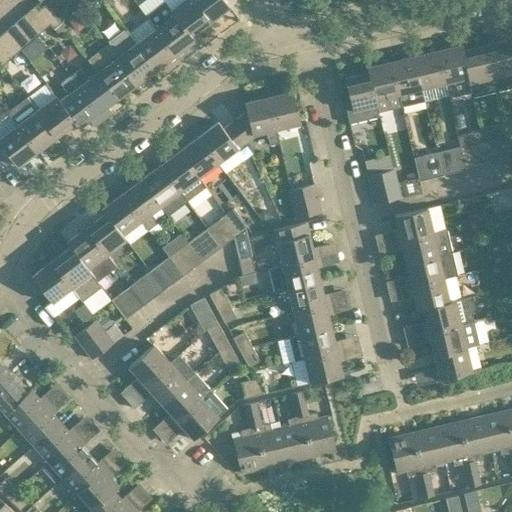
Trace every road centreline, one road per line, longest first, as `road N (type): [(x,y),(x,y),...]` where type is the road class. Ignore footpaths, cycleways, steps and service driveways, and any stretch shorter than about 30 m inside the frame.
road 1 (residential): [(394,387),(312,39)]
road 2 (residential): [(199,501),(0,284)]
road 3 (residential): [(35,214),(65,179),(233,60),(268,48)]
road 4 (residential): [(312,39),(475,0)]
